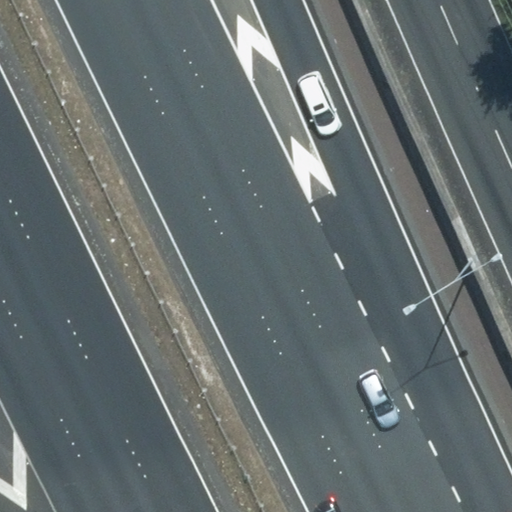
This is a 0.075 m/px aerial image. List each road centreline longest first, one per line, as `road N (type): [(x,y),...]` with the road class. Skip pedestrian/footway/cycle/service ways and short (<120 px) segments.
road 1 (motorway): [(110,0),(366,511)]
road 2 (motorway): [(279,0),(355,187),(433,511)]
road 3 (motorway): [(166,511),(0,178)]
